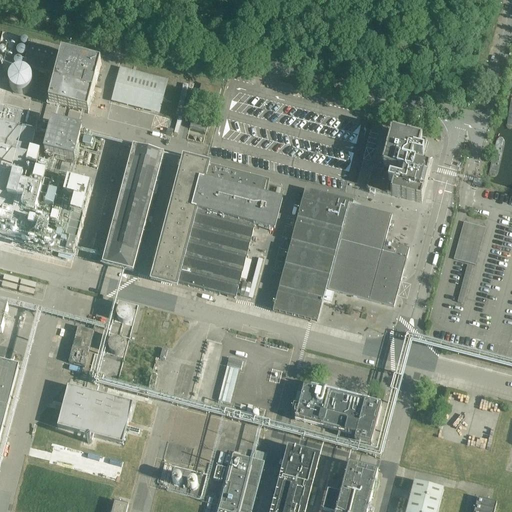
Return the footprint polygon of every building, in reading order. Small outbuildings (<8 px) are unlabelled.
[(0,68),(9,35),(4,33),(0,47),(0,68)] [(11,57),(15,42),(10,40),(6,56),(11,57)] [(22,61),(27,44),(21,43),(16,60),(22,61)] [(56,77),(62,55),(29,46),(24,69),(56,77)] [(89,115),(102,65),(62,55),(56,77),(49,104),(89,115)] [(159,113),(167,82),(121,70),(113,101),(159,113)] [(32,94),(33,72),(12,71),(11,93),(32,94)] [(217,106),(221,90),(202,85),(197,100),(217,106)] [(21,196),(33,149),(47,152),(46,157),(76,165),(83,135),(0,113),(0,238),(30,246),(52,252),(70,186),(64,185),(66,177),(50,173),(42,202),(21,196)] [(206,133),(209,123),(193,119),(190,129),(206,133)] [(431,168),(426,167),(426,165),(427,165),(428,165),(429,165),(429,164),(430,163),(430,162),(430,161),(429,161),(429,160),(428,160),(427,160),(426,160),(426,161),(425,161),(425,162),(422,162),(424,157),(423,157),(424,153),(425,153),(427,142),(392,133),(383,168),(384,169),(383,172),(372,169),(367,190),(422,204),(431,168)] [(101,155),(104,142),(99,140),(95,153),(101,155)] [(133,273),(164,156),(134,149),(104,265),(133,273)] [(82,166),(86,153),(80,151),(77,164),(82,166)] [(89,167),(92,155),(87,154),(84,165),(89,167)] [(97,169),(100,157),(95,156),(92,168),(97,169)] [(236,300),(255,227),(275,232),(282,202),(263,197),(267,183),(209,168),(210,165),(184,158),(183,161),(181,160),(158,248),(160,249),(152,283),(178,289),(179,285),(236,300)] [(74,258),(92,192),(70,186),(52,252),(74,258)] [(317,324),(326,290),(349,205),(350,202),(305,190),(273,313),(317,324)] [(402,279),(410,250),(385,243),(392,216),(349,205),(326,290),(370,302),(377,273),(402,279)] [(464,222),(455,259),(477,265),(486,227),(464,222)] [(252,300),(263,261),(259,260),(252,287),(243,285),(240,297),(252,300)] [(394,308),(402,279),(377,273),(370,302),(394,308)] [(0,333),(2,334),(9,310),(0,307),(0,333)] [(131,322),(132,321),(132,320),(133,319),(133,318),(133,317),(133,316),(133,315),(133,314),(133,313),(132,312),(131,311),(130,310),(130,309),(129,309),(128,309),(127,308),(126,308),(125,308),(124,308),(123,308),(122,309),(121,309),(120,310),(119,311),(118,312),(118,313),(117,314),(117,315),(117,317),(117,318),(118,319),(118,320),(119,322),(120,323),(121,323),(122,324),(124,324),(125,324),(126,324),(127,324),(129,324),(130,323),(131,322)] [(74,331),(74,330),(73,329),(72,328),(71,327),(69,327),(68,326),(67,326),(65,326),(64,327),(63,327),(62,328),(61,329),(60,331),(60,332),(59,333),(59,334),(59,335),(60,336),(60,337),(61,338),(61,339),(62,340),(63,340),(63,341),(65,341),(66,342),(67,342),(68,342),(69,342),(70,341),(71,341),(72,340),(73,339),(74,339),(74,338),(74,337),(75,336),(75,335),(75,334),(75,333),(75,332),(74,331)] [(125,349),(125,348),(125,347),(125,346),(124,346),(124,345),(123,343),(122,342),(121,341),(120,340),(118,340),(117,340),(116,340),(115,340),(114,340),(113,341),(112,342),(111,343),(110,343),(110,344),(109,345),(109,346),(109,347),(109,348),(109,349),(109,350),(109,351),(110,353),(111,354),(112,355),(113,355),(115,356),(116,356),(117,356),(118,356),(120,355),(121,355),(122,354),(123,353),(124,351),(124,350),(125,350),(125,349)] [(68,347),(67,347),(66,346),(65,346),(64,345),(63,345),(62,345),(60,346),(59,346),(58,347),(57,347),(56,348),(56,349),(55,350),(55,351),(55,352),(54,353),(55,354),(55,355),(55,356),(55,357),(56,358),(57,359),(58,359),(58,360),(59,360),(61,361),(62,361),(63,361),(64,361),(65,360),(66,360),(67,360),(68,359),(68,358),(69,357),(69,356),(70,355),(70,354),(70,353),(70,352),(70,351),(69,350),(69,349),(68,348),(68,347)] [(241,371),(243,363),(229,359),(227,367),(241,371)] [(0,440),(19,366),(0,361),(0,440)] [(79,377),(82,369),(71,365),(69,374),(79,377)] [(230,404),(238,371),(230,369),(221,402),(230,404)] [(373,441),(382,407),(304,388),(295,421),(373,441)] [(68,389),(57,428),(123,445),(126,434),(129,422),(133,405),(68,389)] [(240,415),(243,405),(237,403),(235,413),(240,415)] [(249,417),(252,407),(246,405),(244,416),(249,417)] [(45,451),(52,421),(40,418),(33,448),(45,451)] [(32,450),(30,462),(43,464),(44,452),(32,450)] [(305,511),(310,495),(316,496),(318,490),(312,488),(320,458),(289,450),(273,511),(305,511)] [(252,511),(265,465),(233,456),(230,471),(229,474),(219,511),(252,511)] [(368,511),(378,473),(349,466),(341,495),(336,494),(339,484),(332,483),(324,511),(368,511)] [(222,482),(224,473),(229,474),(230,471),(217,467),(214,480),(222,482)] [(182,479),(181,479),(181,478),(180,477),(179,477),(178,476),(177,476),(176,477),(175,477),(174,477),(174,478),(173,478),(173,479),(172,480),(172,481),(172,482),(173,483),(173,484),(174,485),(175,485),(175,486),(177,486),(179,486),(180,485),(181,485),(181,484),(182,483),(182,482),(182,481),(182,480),(182,479)] [(198,485),(197,484),(197,483),(196,482),(195,481),(194,481),(193,481),(192,481),(191,481),(190,482),(189,482),(189,483),(188,484),(188,485),(188,486),(188,487),(188,488),(189,489),(190,489),(191,490),(192,490),(193,490),(194,490),(195,490),(196,489),(197,489),(197,488),(197,487),(198,486),(198,485)] [(438,511),(444,490),(415,482),(406,511),(438,511)] [(494,511),(497,504),(478,499),(474,511),(494,511)]
